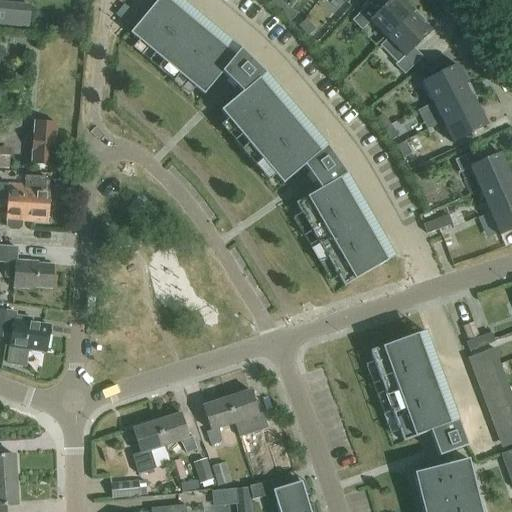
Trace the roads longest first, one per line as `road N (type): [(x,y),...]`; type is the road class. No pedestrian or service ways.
road 1 (residential): [(274,342),(186,200),(144,158),(91,144)]
road 2 (residential): [(74,404),(91,144)]
road 3 (residential): [(511,261),(274,342)]
road 4 (residential): [(274,342),(74,404)]
road 5 (residential): [(337,511),(274,342)]
road 6 (residential): [(91,144),(106,0)]
